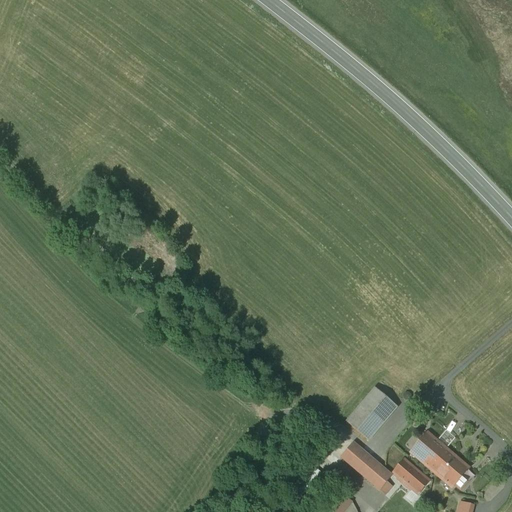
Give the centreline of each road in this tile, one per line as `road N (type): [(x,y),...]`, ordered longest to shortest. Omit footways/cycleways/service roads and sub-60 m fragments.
road 1 (unclassified): [(208,511),(276,427),(316,419),(373,442),(511,318)]
road 2 (secondary): [(267,0),(371,84),(511,219)]
